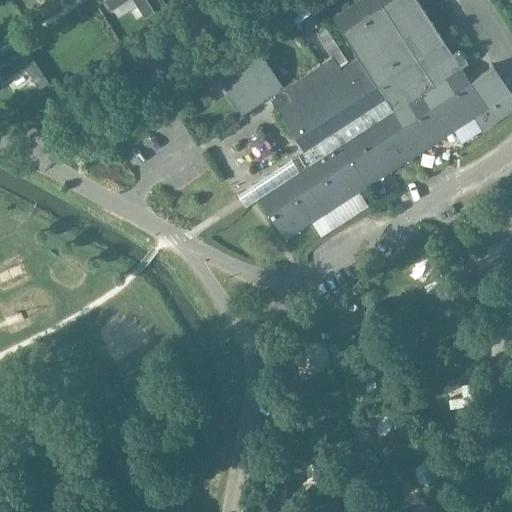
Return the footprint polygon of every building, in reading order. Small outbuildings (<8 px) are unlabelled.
[(153,12),(149,6),(145,0),(103,0),(110,10),(124,0),(132,0),(144,17),(153,12)] [(256,46),(214,73),(241,114),(268,97),(303,151),(384,98),(392,110),(257,198),(284,239),(472,117),(481,130),(511,108),(511,96),(492,65),(468,81),(460,68),(466,63),(457,49),(451,54),(416,0),(356,0),(331,17),(357,56),(290,100),(256,46)] [(308,35),(325,64),(337,57),(320,28),(308,35)] [(47,83),(42,75),(25,50),(0,66),(0,74),(3,79),(24,66),(38,88),(47,83)] [(87,155),(94,142),(82,135),(75,148),(87,155)] [(395,463),(399,473),(417,466),(414,456),(395,463)] [(493,509),(495,511),(511,511),(511,508),(505,500),(493,509)]
